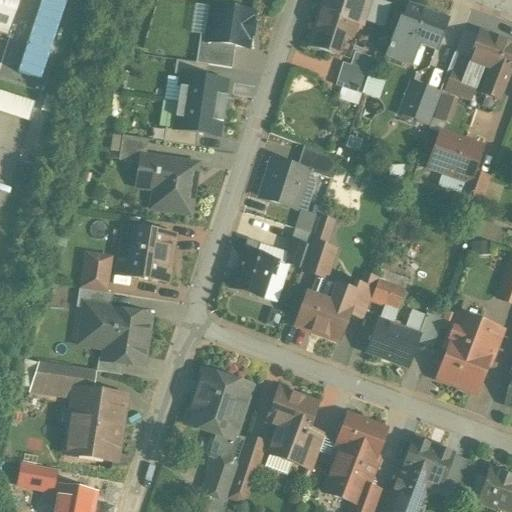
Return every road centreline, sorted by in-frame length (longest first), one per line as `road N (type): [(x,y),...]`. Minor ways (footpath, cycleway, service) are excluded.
road 1 (residential): [(297,0),(190,326)]
road 2 (residential): [(190,326),(511,446)]
road 3 (residential): [(190,326),(130,511)]
